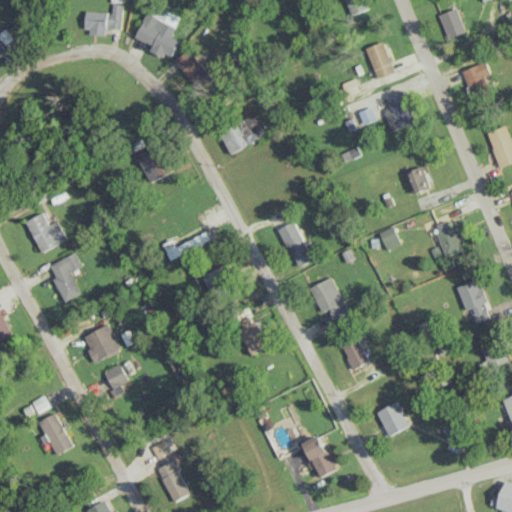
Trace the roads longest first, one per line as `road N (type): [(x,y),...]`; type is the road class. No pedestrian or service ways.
road 1 (residential): [(138,511),(0,247),(10,82),(51,58),(83,52),(117,55),(146,77),(188,133),(388,497)]
road 2 (residential): [(511,262),(402,0)]
road 3 (residential): [(332,511),(511,463)]
